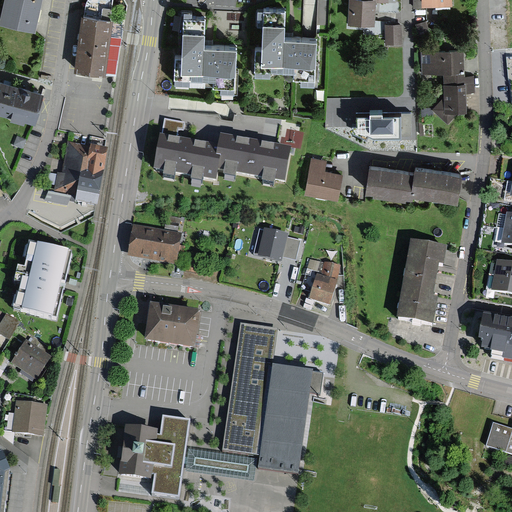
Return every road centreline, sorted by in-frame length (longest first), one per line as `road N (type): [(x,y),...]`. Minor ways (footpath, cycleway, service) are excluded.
road 1 (residential): [(444,373),(482,161),(480,0)]
road 2 (residential): [(109,276),(256,300),(444,373)]
road 3 (secondary): [(109,276),(154,0)]
road 4 (secondary): [(77,511),(109,276)]
road 5 (residential): [(0,219),(38,168),(72,0)]
